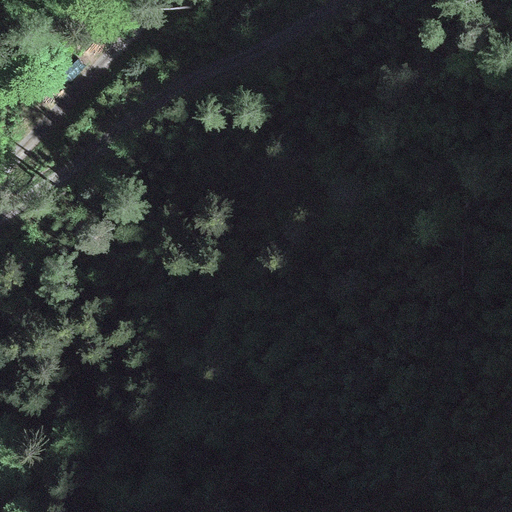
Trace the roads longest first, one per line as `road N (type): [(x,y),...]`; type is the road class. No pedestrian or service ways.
road 1 (track): [(0,212),(22,206),(349,0)]
road 2 (track): [(0,172),(157,0)]
